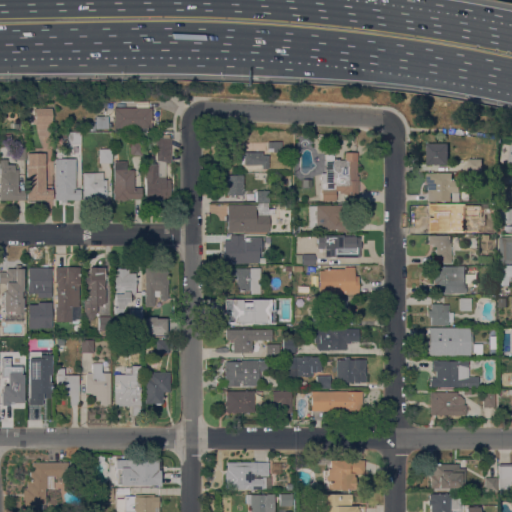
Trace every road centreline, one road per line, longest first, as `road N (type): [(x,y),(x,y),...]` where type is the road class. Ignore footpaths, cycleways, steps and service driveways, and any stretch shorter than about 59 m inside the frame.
road 1 (motorway): [(0,46),(290,46),(511,78)]
road 2 (residential): [(511,437),(0,436)]
road 3 (residential): [(189,511),(196,111)]
road 4 (residential): [(392,511),(392,122)]
road 5 (motorway): [(0,67),(290,46)]
road 6 (motorway): [(511,32),(399,12),(229,0)]
road 7 (residential): [(392,122),(196,111)]
road 8 (residential): [(190,232),(0,232)]
